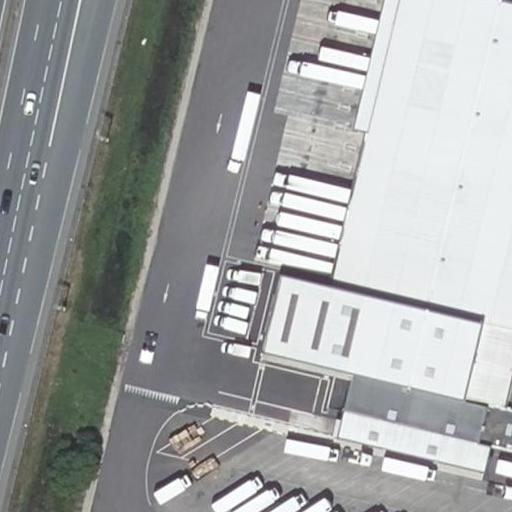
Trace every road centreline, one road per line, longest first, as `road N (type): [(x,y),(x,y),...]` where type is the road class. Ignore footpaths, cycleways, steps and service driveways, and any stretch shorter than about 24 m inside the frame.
road 1 (motorway): [(0,424),(100,0)]
road 2 (motorway): [(0,254),(52,0)]
